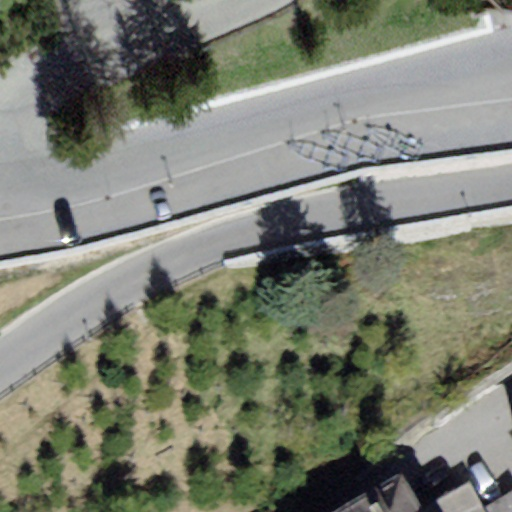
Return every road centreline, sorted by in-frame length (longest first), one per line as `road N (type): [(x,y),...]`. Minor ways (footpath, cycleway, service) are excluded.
road 1 (residential): [(511,58),(457,65),(74,182),(40,184),(15,173),(0,140)]
road 2 (residential): [(0,365),(175,256),(347,210),(511,187)]
road 3 (residential): [(0,132),(21,93),(252,0)]
road 4 (residential): [(355,511),(511,428)]
